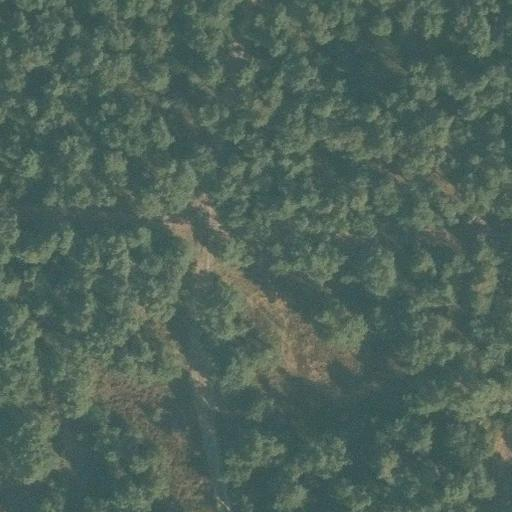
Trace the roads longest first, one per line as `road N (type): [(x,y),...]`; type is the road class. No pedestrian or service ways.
road 1 (track): [(230,511),(186,222)]
road 2 (unknown): [(186,222),(240,0)]
